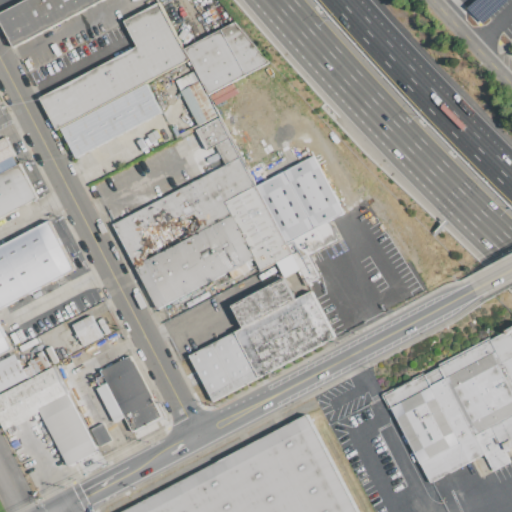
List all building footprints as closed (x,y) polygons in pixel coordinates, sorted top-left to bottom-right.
[(0,13),(24,0),(103,0),(15,47),(0,18),(0,13)] [(58,130),(41,99),(139,47),(125,21),(160,3),(185,49),(190,60),(147,83),(61,128),(58,130)] [(222,29),(236,22),(270,62),(246,74),(222,29)] [(185,49),(222,29),(246,74),(209,94),(201,81),(196,70),(190,60),(185,49)] [(258,72),(263,69),(271,84),(266,87),(258,72)] [(201,81),(200,81),(181,91),(176,81),(196,70),(201,81)] [(181,91),(200,81),(218,115),(199,125),(181,91)] [(61,128),(147,83),(162,112),(77,157),(61,128)] [(197,130),(220,118),(230,137),(216,145),(208,149),(197,130)] [(234,136),(255,125),(259,134),(239,145),(234,136)] [(0,140),(6,137),(15,155),(0,163),(0,140)] [(216,145),(230,137),(241,157),(226,164),(221,154),(216,145)] [(208,174),(202,164),(221,154),(226,164),(208,174)] [(315,228),(285,171),(313,156),(344,213),(329,221),(315,228)] [(241,157),(247,169),(253,180),(256,186),(226,202),(232,215),(136,266),(114,224),(208,174),(226,164),(241,157)] [(253,180),(247,169),(260,162),(265,173),(253,180)] [(0,174),(19,164),(37,198),(0,217),(0,174)] [(256,186),(269,179),(285,171),(315,228),(287,243),(256,186)] [(256,186),(253,180),(265,173),(269,179),(256,186)] [(226,202),(256,186),(287,243),(292,254),(277,262),(262,270),(255,257),(232,215),(226,202)] [(232,215),(255,257),(246,262),(231,270),(159,308),(136,266),(232,215)] [(0,246),(49,221),(74,269),(0,307),(0,246)] [(287,243),(315,228),(329,221),(338,240),(309,255),(296,262),(292,254),(287,243)] [(277,262),(292,254),(296,262),(300,269),(285,277),(277,262)] [(296,262),(309,255),(320,276),(307,283),(300,269),(296,262)] [(246,262),(250,269),(235,277),(231,270),(246,262)] [(244,327),(233,306),(285,278),(297,299),(284,306),(262,318),(244,327)] [(284,306),(297,299),(311,292),(335,337),(308,351),(284,306)] [(286,363),(262,318),(284,306),(308,351),(286,363)] [(92,315),(103,336),(85,346),(73,325),(92,315)] [(259,377),(235,332),(244,327),(262,318),(286,363),(259,377)] [(0,324),(12,348),(0,354),(0,324)] [(430,482),(385,395),(511,329),(511,447),(506,450),(503,444),(501,444),(510,462),(494,470),(485,454),(430,482)] [(259,377),(237,389),(213,344),(235,332),(259,377)] [(56,342),(64,356),(60,358),(52,345),(56,342)] [(237,389),(215,401),(191,355),(213,344),(237,389)] [(51,346),(59,361),(53,364),(45,349),(51,346)] [(51,368),(47,370),(39,357),(38,354),(42,351),(51,368)] [(29,380),(0,395),(0,362),(15,354),(23,369),(29,380)] [(130,356),(162,416),(132,432),(100,372),(130,356)] [(38,375),(32,364),(30,361),(39,357),(47,370),(38,375)] [(23,369),(32,364),(38,375),(29,380),(23,369)] [(0,421),(0,395),(29,380),(38,375),(47,370),(51,368),(53,367),(67,393),(38,409),(39,411),(4,429),(0,421)] [(38,409),(67,393),(97,450),(69,466),(53,437),(49,428),(46,423),(43,417),(39,411),(38,409)] [(122,511),(308,414),(359,511),(122,511)] [(43,417),(46,423),(34,429),(31,423),(43,417)] [(49,428),(53,437),(43,442),(39,433),(49,428)] [(38,457),(42,455),(53,477),(49,479),(38,457)]
